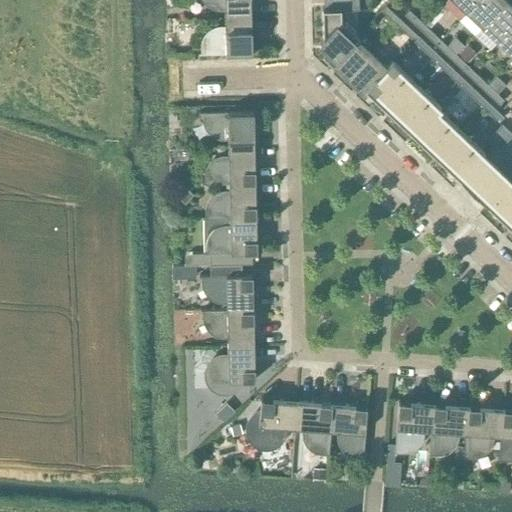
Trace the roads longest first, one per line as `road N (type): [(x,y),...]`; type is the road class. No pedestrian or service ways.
road 1 (residential): [(296,78),(297,354),(511,368)]
road 2 (residential): [(446,221),(296,78)]
road 3 (track): [(108,156),(112,0)]
